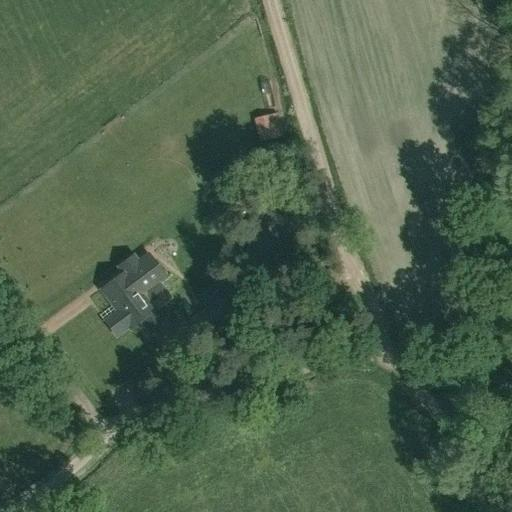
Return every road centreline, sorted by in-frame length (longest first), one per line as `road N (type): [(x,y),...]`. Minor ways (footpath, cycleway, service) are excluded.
road 1 (track): [(104,432),(373,345),(295,129),(259,0)]
road 2 (unclassified): [(13,511),(104,432),(0,297)]
